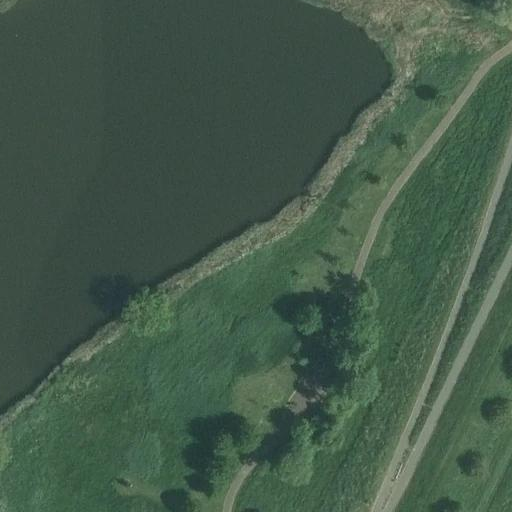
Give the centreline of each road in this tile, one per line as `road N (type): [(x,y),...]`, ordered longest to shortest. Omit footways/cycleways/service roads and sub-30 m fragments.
road 1 (unclassified): [(377,511),(447,338),(511,134)]
road 2 (unclassified): [(385,511),(511,252)]
